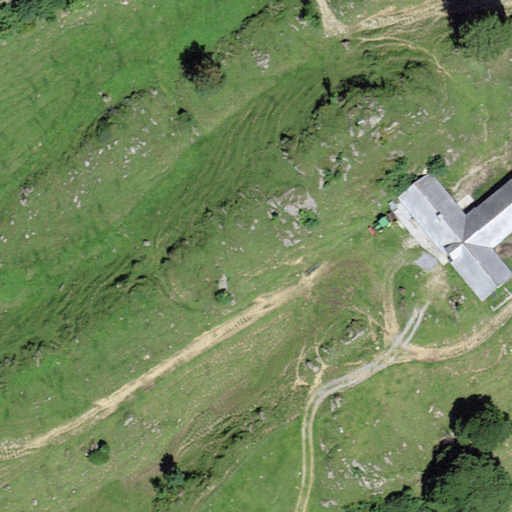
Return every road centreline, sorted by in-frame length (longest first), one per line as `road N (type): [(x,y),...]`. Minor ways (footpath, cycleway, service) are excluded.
road 1 (track): [(0,451),(53,437),(339,265),(365,267),(377,280),(395,354),(423,304)]
road 2 (track): [(301,511),(305,424),(316,393),(395,354),(435,356),(468,343),(511,307)]
